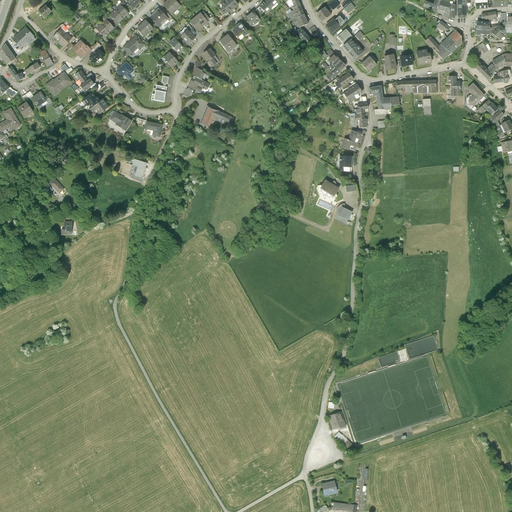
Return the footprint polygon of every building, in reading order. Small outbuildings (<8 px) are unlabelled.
[(141,3),(138,0),(133,0),(131,2),(130,1),(127,4),(133,11),(141,3)] [(181,6),(174,0),(168,0),(163,6),(172,15),(181,6)] [(238,4),(234,0),(227,0),(222,5),(224,8),(220,11),(223,15),(227,11),(228,12),(238,4)] [(266,12),(272,7),(268,2),(266,0),(260,6),(265,11),(266,12)] [(293,6),(294,9),(301,6),(298,0),(290,0),(289,1),(288,1),(290,7),(293,6)] [(334,0),(324,8),(328,13),(338,4),(334,0)] [(436,12),(437,10),(439,5),(440,0),(434,0),(433,4),(425,1),(423,7),(436,12)] [(466,0),(458,0),(458,17),(466,17),(466,4),(466,0)] [(349,1),(342,6),(348,13),(355,8),(349,1)] [(437,10),(449,13),(450,8),(439,5),(437,10)] [(124,9),(121,6),(116,11),(123,19),(129,14),(124,9)] [(265,11),(260,6),(256,10),(260,15),(265,11)] [(290,18),(293,16),(296,13),(302,11),(301,6),(294,9),(295,10),(287,15),(290,18)] [(45,19),(52,14),(47,8),(40,14),(45,19)] [(328,13),(324,8),(316,14),(322,22),(330,15),(328,13)] [(159,9),(155,13),(164,23),(168,18),(159,9)] [(118,24),(123,19),(116,11),(111,16),(114,19),(118,24)] [(293,16),(296,22),(300,20),(298,17),(304,14),(302,11),(296,13),(293,16)] [(258,17),(253,12),(246,18),(253,26),(260,20),(258,17)] [(481,14),(482,21),(486,21),(496,19),(495,12),(481,14)] [(160,27),(164,23),(155,13),(151,17),(156,23),(160,27)] [(203,15),(201,13),(190,22),(197,30),(208,21),(207,20),(203,15)] [(308,24),(304,14),(298,17),(300,20),(296,22),(293,23),(297,31),(300,28),(300,27),(308,24)] [(343,22),(338,16),(327,25),(332,32),(343,22)] [(110,23),(107,20),(102,25),(109,33),(114,28),(110,23)] [(154,29),(145,20),(137,28),(145,37),(154,29)] [(449,29),(441,22),(437,26),(443,31),(448,31),(449,29)] [(243,27),(241,24),(233,31),(238,38),(242,34),(244,36),(248,33),(246,30),(243,27)] [(109,33),(102,25),(97,30),(102,36),(104,38),(109,33)] [(499,41),(506,33),(504,30),(499,25),(495,30),(494,31),(493,30),(491,33),(494,35),(499,41)] [(314,26),(309,30),(313,35),(318,31),(314,26)] [(437,38),(443,31),(437,26),(431,34),(437,38)] [(179,34),(181,36),(187,30),(185,28),(179,34)] [(301,29),(300,28),(297,31),(295,32),(305,43),(306,42),(310,38),(301,29)] [(34,37),(26,29),(13,41),(21,49),(34,37)] [(100,38),(102,36),(97,30),(96,29),(93,31),(100,38)] [(488,35),(489,30),(476,29),(476,40),(480,40),(480,39),(483,39),(484,35),(488,35)] [(54,38),(58,43),(66,35),(62,30),(54,38)] [(195,38),(187,30),(181,36),(184,39),(188,44),(189,44),(195,38)] [(346,30),(341,34),(338,37),(342,42),(351,35),(346,30)] [(461,37),(456,31),(441,44),(438,47),(433,41),(432,41),(429,45),(443,61),(461,45),(461,37)] [(360,32),(355,36),(359,41),(364,37),(360,32)] [(71,40),(66,35),(58,43),(63,47),(71,40)] [(145,44),(136,35),(123,47),(124,48),(129,53),(137,46),(140,49),(145,44)] [(237,45),(228,35),(220,41),(229,52),(237,45)] [(428,45),(429,45),(432,41),(428,36),(423,40),(428,45)] [(182,48),(174,40),(169,44),(177,53),(182,48)] [(343,46),(348,52),(355,45),(351,40),(343,46)] [(87,48),(81,42),(72,50),(81,59),(85,55),(86,57),(92,51),(88,47),(87,48)] [(483,43),(473,50),(473,53),(476,53),(481,50),(484,53),(488,51),(483,43)] [(356,45),(355,45),(348,52),(355,59),(363,52),(356,45)] [(16,60),(6,47),(0,55),(0,57),(7,66),(16,60)] [(40,53),(44,61),(50,59),(45,50),(40,53)] [(105,57),(98,50),(96,52),(90,58),(95,64),(100,58),(102,60),(105,57)] [(214,57),(209,50),(202,56),(212,68),(216,65),(211,60),(214,57)] [(417,52),(419,66),(432,64),(430,54),(427,55),(426,50),(417,52)] [(178,63),(170,54),(165,58),(173,67),(178,63)] [(341,61),(335,55),(329,61),(332,64),(330,66),(333,69),(341,61)] [(393,55),(384,57),(387,69),(396,67),(393,55)] [(410,56),(400,58),(401,61),(402,67),(412,65),(410,56)] [(503,67),(503,66),(505,59),(502,56),(492,62),(493,63),(497,69),(503,67)] [(377,65),(370,57),(362,64),(368,72),(377,65)] [(44,61),(44,62),(47,68),(53,65),(50,59),(44,61)] [(134,70),(126,61),(117,70),(122,76),(125,72),(128,75),(134,70)] [(346,66),(341,61),(333,69),(329,73),(334,77),(346,66)] [(488,81),(492,75),(486,69),(479,63),(475,68),(488,81)] [(492,75),(497,69),(493,63),(486,69),(492,75)] [(37,64),(32,66),(27,70),(29,74),(39,67),(37,64)] [(8,70),(14,78),(17,76),(11,68),(8,70)] [(71,68),(64,73),(66,76),(73,71),(71,68)] [(207,75),(194,69),(191,75),(204,81),(207,75)] [(494,76),(495,83),(508,81),(507,70),(503,71),(498,73),(498,76),(494,76)] [(77,75),(84,84),(88,82),(81,72),(77,75)] [(66,76),(64,73),(54,81),(53,80),(46,86),(54,96),(71,82),(66,76)] [(21,74),(17,76),(14,78),(17,82),(23,79),(23,77),(21,74)] [(353,79),(349,74),(338,80),(341,86),(353,79)] [(90,80),(88,82),(84,84),(81,87),(85,92),(94,85),(90,80)] [(209,86),(195,80),(193,85),(190,83),(187,88),(188,88),(193,91),(195,92),(197,87),(206,92),(209,86)] [(413,94),(422,94),(422,81),(413,82),(413,88),(413,94)] [(436,81),(422,81),(422,94),(436,93),(436,81)] [(105,85),(102,82),(96,87),(99,90),(105,85)] [(11,88),(6,83),(0,89),(0,91),(3,95),(11,88)] [(460,83),(451,83),(451,97),(460,97),(460,91),(460,83)] [(484,96),(473,83),(467,89),(472,93),(471,97),(468,100),(468,103),(471,106),(474,106),(484,96)] [(168,86),(158,84),(155,99),(164,101),(168,86)] [(362,94),(357,86),(345,93),(350,102),(356,99),(357,100),(358,100),(360,99),(360,98),(358,96),(362,94)] [(376,93),(378,110),(386,109),(390,109),(390,106),(390,98),(382,99),(381,86),(368,88),(369,94),(376,93)] [(185,91),(183,96),(189,99),(193,91),(188,88),(186,92),(185,91)] [(47,99),(41,91),(32,97),(37,106),(47,99)] [(87,105),(87,104),(96,98),(92,92),(82,99),(87,105)] [(97,97),(96,98),(87,104),(91,110),(101,102),(97,97)] [(398,97),(390,98),(390,106),(399,105),(398,97)] [(488,99),(481,106),(484,109),(491,102),(488,99)] [(109,108),(103,100),(101,102),(91,110),(93,112),(96,110),(100,115),(109,108)] [(430,100),(423,101),(425,118),(431,117),(430,100)] [(33,111),(26,102),(17,108),(24,118),(33,111)] [(357,111),(357,114),(364,113),(363,110),(368,110),(367,104),(358,105),(358,111),(357,111)] [(498,110),(492,104),(487,110),(492,115),(498,110)] [(59,109),(63,107),(62,105),(54,108),(56,114),(61,112),(59,109)] [(4,112),(8,119),(11,126),(13,129),(20,124),(10,108),(4,112)] [(233,118),(206,108),(200,124),(211,129),(215,120),(230,125),(233,118)] [(110,119),(117,124),(121,116),(115,111),(110,119)] [(499,112),(492,119),(496,123),(498,121),(503,116),(499,112)] [(364,119),(364,113),(357,114),(355,114),(355,117),(356,120),(357,120),(359,120),(360,128),(367,128),(366,119),(364,119)] [(121,115),(121,116),(117,124),(116,125),(125,131),(131,121),(121,115)] [(134,124),(142,127),(144,120),(138,118),(134,124)] [(1,132),(11,126),(8,119),(0,123),(0,137),(4,136),(1,132)] [(163,124),(147,121),(145,128),(154,130),(153,135),(160,136),(163,124)] [(504,133),(505,133),(501,125),(500,126),(498,121),(496,123),(494,125),(498,139),(505,136),(504,133)] [(511,129),(511,126),(509,121),(501,125),(505,133),(511,129)] [(351,129),(347,139),(357,143),(361,133),(351,129)] [(355,150),(357,143),(347,139),(345,139),(342,148),(349,151),(350,148),(355,150)] [(511,143),(511,142),(502,144),(504,154),(511,152),(511,143)] [(148,162),(134,157),(132,165),(137,167),(134,176),(140,178),(143,179),(148,162)] [(352,157),(340,157),(339,168),(344,168),(352,168),(352,157)] [(55,179),(50,183),(59,193),(64,189),(55,179)] [(339,188),(325,179),(321,186),(319,186),(319,187),(319,189),(320,191),(321,193),(322,194),(323,195),(325,197),(327,197),(330,198),(332,198),(335,197),(337,197),(336,193),(339,188)] [(352,212),(345,208),(344,203),(342,204),(340,204),(339,205),(338,206),(337,208),(336,209),(335,211),(335,213),(335,215),(337,215),(348,220),(352,212)] [(72,221),(64,221),(64,230),(62,230),(61,233),(72,233),(72,221)] [(433,336),(405,344),(409,358),(421,354),(420,351),(421,350),(420,346),(423,346),(422,343),(425,342),(425,343),(429,342),(432,350),(436,348),(433,336)] [(345,426),(341,413),(330,416),(334,429),(345,426)] [(355,446),(348,440),(344,445),(351,451),(355,446)] [(334,481),(320,486),(324,496),(338,492),(334,481)] [(358,505),(335,503),(335,509),(358,511),(358,505)]
